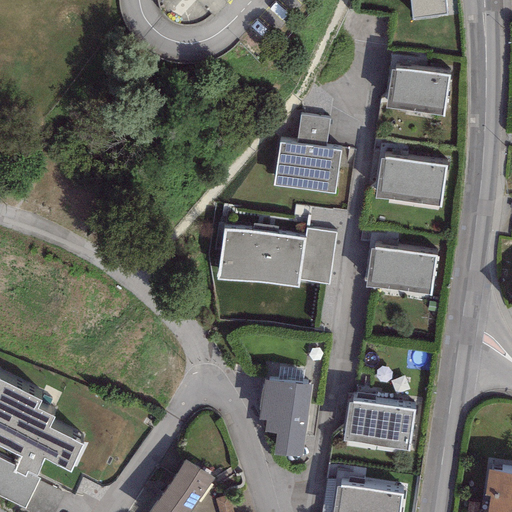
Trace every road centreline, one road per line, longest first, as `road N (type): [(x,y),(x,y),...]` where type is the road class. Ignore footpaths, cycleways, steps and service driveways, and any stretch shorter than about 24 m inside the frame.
road 1 (unknown): [(376,56),(318,490),(308,511)]
road 2 (tertiary): [(461,328),(483,131),(482,0)]
road 3 (tertiary): [(432,511),(461,328)]
road 4 (residential): [(224,375),(130,511)]
road 5 (residential): [(146,276),(0,229)]
road 6 (unclassified): [(274,511),(224,375)]
road 7 (unclassified): [(224,375),(175,296),(146,276)]
